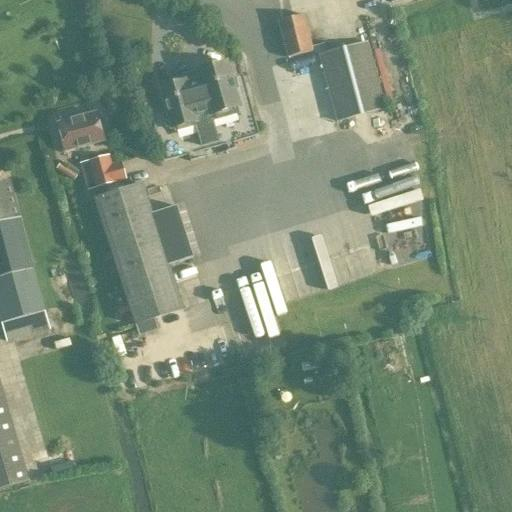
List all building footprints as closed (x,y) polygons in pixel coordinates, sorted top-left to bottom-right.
[(313,52),(303,16),(278,22),(287,58),(313,52)] [(337,123),(385,110),(367,43),(319,56),(337,123)] [(166,111),(150,115),(157,140),(163,162),(259,136),(242,76),(231,80),(226,63),(196,71),(199,80),(185,84),(185,82),(159,88),(166,111)] [(96,113),(56,124),(64,153),(104,142),(96,113)] [(88,162),(95,189),(126,181),(120,162),(111,165),(109,156),(107,156),(88,162)] [(176,207),(152,215),(142,185),(94,201),(135,327),(183,312),(168,267),(193,259),(176,207)] [(10,187),(0,189),(0,227),(20,223),(10,187)] [(20,223),(0,227),(0,325),(5,344),(50,332),(20,223)] [(0,489),(28,482),(0,386),(0,489)]
